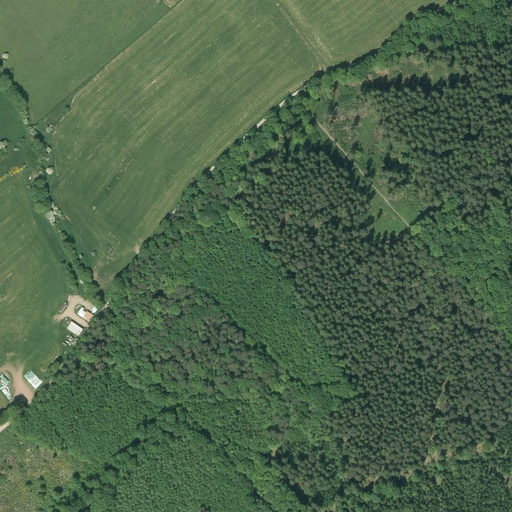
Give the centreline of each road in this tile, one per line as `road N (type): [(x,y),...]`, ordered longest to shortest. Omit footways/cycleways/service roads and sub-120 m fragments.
road 1 (track): [(0,427),(38,394),(172,212),(230,150),(294,92),(456,0)]
road 2 (track): [(317,118),(511,343)]
road 3 (track): [(274,511),(170,391),(130,371),(121,327),(103,306)]
